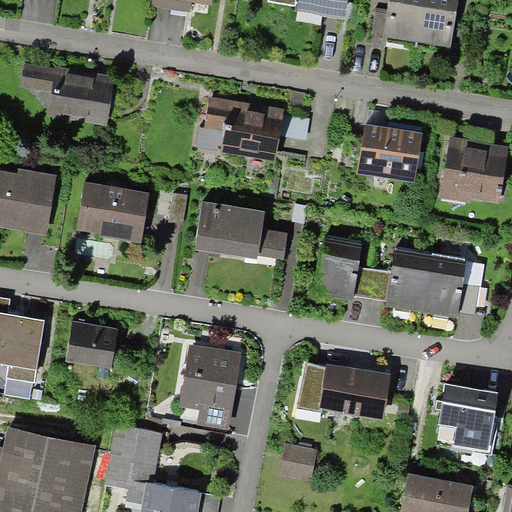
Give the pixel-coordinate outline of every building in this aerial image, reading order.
[(346,20),(348,0),(271,0),(271,4),(296,8),(295,12),(346,20)] [(391,0),(387,33),(460,44),(466,0),(391,0)] [(50,112),(108,120),(116,72),(25,58),(22,81),(54,86),(50,112)] [(227,123),(223,147),(280,155),(288,106),(213,94),(209,120),(227,123)] [(429,130),(366,120),(359,164),(422,174),(429,130)] [(510,147),(452,138),(444,192),(502,201),(510,147)] [(58,176),(0,167),(0,221),(50,229),(58,176)] [(153,190),(84,179),(77,224),(146,234),(153,190)] [(173,193),(169,221),(185,224),(189,196),(173,193)] [(270,208),(202,198),(196,241),(286,255),(290,229),(267,225),(270,208)] [(321,289),(360,295),(365,263),(369,238),(330,232),(321,289)] [(473,256),(396,245),(393,267),(388,299),(465,311),(473,256)] [(360,295),(388,299),(393,267),(365,263),(360,295)] [(0,351),(22,355),(29,309),(0,304),(0,351)] [(72,318),(66,358),(115,365),(121,326),(72,318)] [(183,340),(174,399),(185,400),(182,415),(231,422),(242,349),(183,340)] [(317,400),(388,411),(395,366),(324,355),(317,400)] [(496,440),(505,381),(451,372),(442,432),(496,440)] [(200,511),(206,481),(157,474),(165,425),(117,418),(107,481),(129,484),(127,497),(144,499),(141,511),(200,511)] [(0,511),(81,511),(97,437),(8,419),(3,443),(0,442),(0,511)] [(283,470),(314,474),(319,443),(288,438),(283,470)] [(406,506),(432,511),(473,511),(481,478),(415,465),(406,506)]
